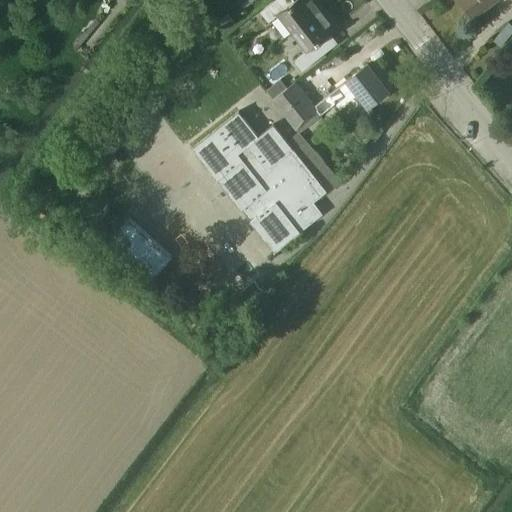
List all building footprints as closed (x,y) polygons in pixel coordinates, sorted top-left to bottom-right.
[(275,0),(260,12),(268,23),(279,15),(292,33),(324,8),(317,0),(296,0),(294,2),(293,0),(275,0)] [(511,0),(461,0),(474,17),(496,0),(511,0)] [(324,54),(316,44),(338,27),(324,8),(292,33),(307,51),(293,61),(302,72),(324,54)] [(228,17),(218,24),(224,32),(233,24),(228,17)] [(355,89),(368,106),(388,90),(368,64),(348,80),(324,98),(315,105),(296,82),(295,83),(294,82),(273,99),(272,100),(296,131),(297,130),(300,133),(321,116),(332,107),(355,89)] [(273,99),(294,82),(288,74),(266,91),(273,99)] [(193,148),(217,179),(251,221),(275,252),(301,232),(322,214),(312,202),(327,191),(274,124),(259,137),(240,113),(240,112),(239,111),(193,148)] [(130,218),(110,240),(153,279),(173,257),(130,218)] [(255,282),(242,292),(250,302),(263,291),(255,282)]
